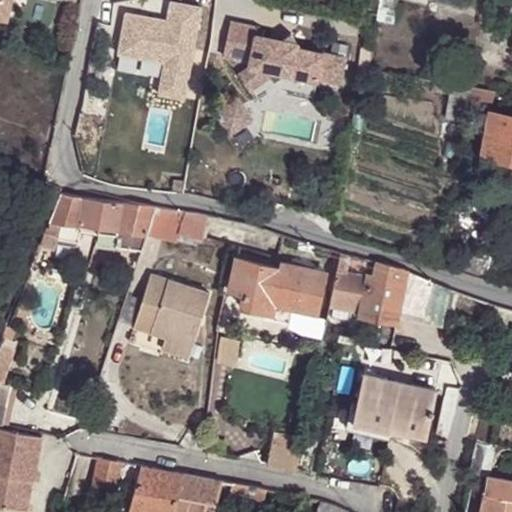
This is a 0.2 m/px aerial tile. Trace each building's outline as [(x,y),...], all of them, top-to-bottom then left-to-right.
[(0,0),(0,14),(9,16),(12,0),(0,0)] [(259,25),(231,19),(224,53),(250,59),(249,63),(266,67),(270,74),(274,81),(287,72),(318,78),(318,77),(340,82),(346,56),(298,45),(298,42),(291,31),(281,38),(257,32),(259,25)] [(266,67),(249,63),(238,70),(249,87),(270,74),(266,67)] [(430,93),(450,96),(452,83),(433,79),(430,93)] [(452,83),(450,96),(470,99),(472,86),(452,83)] [(494,106),(497,90),(472,86),(470,99),(469,102),(494,106)] [(251,117),(237,93),(213,107),(227,131),(251,117)] [(446,118),(465,121),(469,102),(470,99),(450,96),(446,118)] [(511,159),(511,113),(494,110),(485,154),(511,159)] [(75,136),(100,141),(103,118),(79,113),(75,136)] [(62,192),(49,222),(60,224),(59,236),(80,239),(81,227),(99,231),(96,243),(114,246),(115,243),(142,247),(147,232),(155,203),(104,198),(63,192),(62,192)] [(177,206),(155,203),(147,232),(178,240),(179,232),(203,238),(208,214),(201,212),(177,206)] [(60,224),(49,222),(40,244),(54,249),(59,236),(60,224)] [(341,250),(331,304),(362,309),(368,275),(405,282),(408,267),(341,250)] [(458,267),(488,275),(493,258),(463,250),(458,267)] [(268,300),(293,305),(318,310),(326,272),(283,261),(282,266),(237,257),(232,282),(246,284),(242,304),(264,309),(266,310),(268,300)] [(444,326),(447,313),(451,287),(422,274),(408,267),(405,282),(397,317),(444,326)] [(179,342),(175,353),(188,357),(209,294),(151,273),(132,325),(165,337),(179,342)] [(368,275),(362,309),(361,313),(396,320),(397,317),(405,282),(368,275)] [(459,329),(469,332),(470,326),(461,323),(455,317),(451,309),(455,288),(451,287),(447,313),(447,315),(451,323),(459,329)] [(290,320),(293,305),(268,300),(266,310),(264,309),(262,315),(290,320)] [(470,326),(469,332),(480,330),(488,324),(495,315),(497,303),(492,301),(490,313),(485,320),(482,322),(478,324),(470,326)] [(160,348),(175,353),(179,342),(165,337),(160,348)] [(0,360),(0,378),(6,380),(10,364),(0,360)] [(379,384),(381,376),(361,371),(360,379),(379,384)] [(435,387),(381,376),(379,384),(360,379),(352,420),(391,429),(392,426),(425,433),(435,387)] [(0,401),(8,403),(15,381),(6,380),(0,378),(0,401)] [(0,424),(2,424),(8,403),(0,401),(0,424)] [(41,435),(0,428),(0,500),(26,505),(41,435)] [(297,467),(303,437),(276,432),(270,462),(297,467)] [(297,467),(312,470),(318,440),(303,437),(297,467)] [(478,438),(473,464),(493,468),(498,443),(478,438)] [(120,460),(98,455),(94,474),(117,478),(120,460)] [(173,511),(184,472),(141,464),(135,483),(127,511),(173,511)] [(213,511),(223,479),(184,472),(173,511),(213,511)] [(94,474),(92,485),(116,488),(117,478),(94,474)] [(511,511),(511,478),(490,475),(482,511),(511,511)] [(266,488),(232,481),(229,499),(263,505),(266,488)] [(346,508),(320,498),(316,511),(345,511),(346,509),(346,508)]
